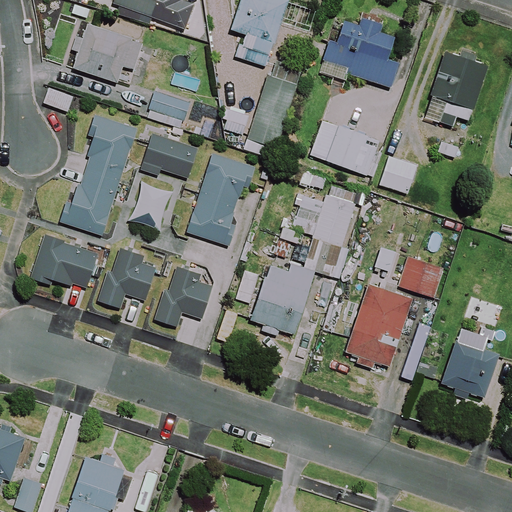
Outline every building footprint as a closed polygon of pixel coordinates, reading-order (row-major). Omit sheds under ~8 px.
[(157,0),(114,0),(113,3),(151,18),(157,0)] [(286,2),(278,0),(241,0),(231,30),(244,34),(237,58),(265,67),(286,2)] [(395,32),(347,16),(338,44),(331,42),(321,73),(345,81),(347,75),(389,89),(400,56),(389,52),(395,32)] [(142,44),(87,26),(72,69),(118,84),(124,67),(133,70),(142,44)] [(485,68),(446,55),(432,96),(446,101),(439,123),(451,127),(454,117),(467,122),(485,68)] [(205,66),(179,56),(174,69),(199,79),(205,66)] [(73,97),(48,89),(43,104),(68,113),(73,97)] [(192,105),(155,92),(149,110),(186,123),(192,105)] [(250,113),(227,107),(222,130),(245,135),(250,113)] [(136,130),(97,117),(90,137),(96,139),(77,197),(71,195),(62,223),(102,236),(136,130)] [(384,143),(321,121),(309,156),(372,178),(384,143)] [(195,150),(154,136),(143,168),(161,174),(162,171),(185,179),(195,150)] [(251,169),(214,156),(188,234),(225,246),(251,169)] [(416,166),(388,157),(379,186),(407,194),(416,166)] [(171,193),(140,184),(129,222),(160,231),(171,193)] [(388,197),(369,192),(363,215),(382,220),(388,197)] [(281,226),(277,239),(272,254),(288,259),(293,244),(298,246),(302,233),(313,237),(303,268),(340,280),(351,248),(341,244),(355,204),(326,195),(324,203),(303,196),(292,230),(281,226)] [(97,255),(45,239),(33,279),(49,284),(51,279),(85,290),(97,255)] [(395,253),(380,249),(375,268),(390,272),(395,253)] [(143,258),(121,251),(113,275),(109,274),(100,302),(120,309),(124,295),(145,302),(154,272),(140,267),(143,258)] [(440,270),(408,260),(399,287),(432,297),(440,270)] [(290,273),(270,266),(252,323),(294,336),(314,274),(292,268),(290,273)] [(200,321),(211,289),(189,281),(192,275),(178,269),(169,296),(166,295),(157,321),(177,328),(182,315),(200,321)] [(370,287),(345,352),(360,357),(356,366),(373,372),(376,363),(388,368),(412,302),(370,287)] [(461,332),(441,383),(454,388),(452,394),(465,399),(468,392),(483,399),(500,356),(481,349),(484,341),(461,332)] [(0,484),(1,484),(3,478),(10,481),(24,439),(0,431),(0,484)] [(108,511),(122,471),(86,459),(69,511),(68,511),(108,511)] [(32,511),(41,484),(23,479),(15,507),(30,511),(32,511)]
